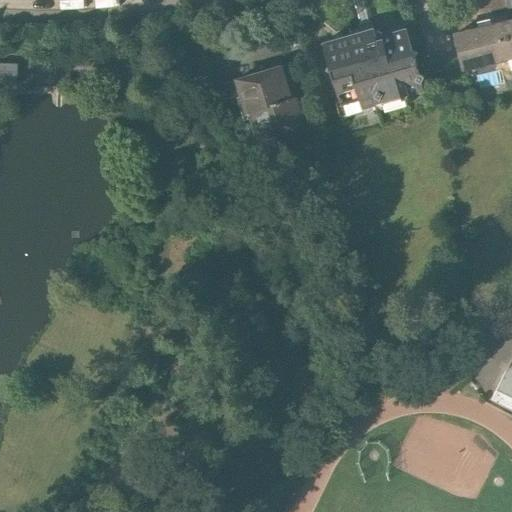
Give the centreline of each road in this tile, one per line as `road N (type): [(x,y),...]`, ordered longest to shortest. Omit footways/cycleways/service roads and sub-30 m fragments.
road 1 (track): [(112,70),(161,184),(161,280),(131,319),(106,401),(54,511)]
road 2 (track): [(224,511),(272,432),(288,372),(243,228),(207,191),(161,184)]
